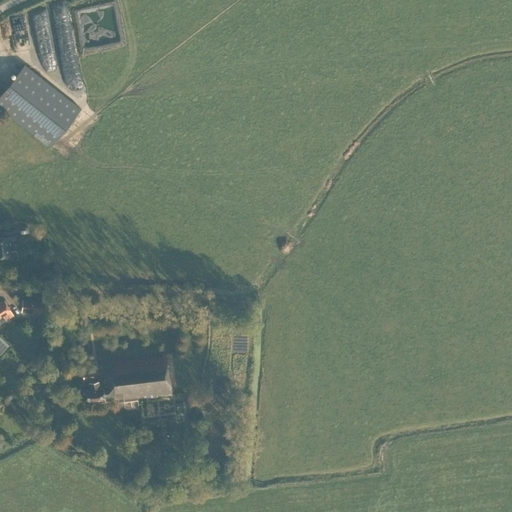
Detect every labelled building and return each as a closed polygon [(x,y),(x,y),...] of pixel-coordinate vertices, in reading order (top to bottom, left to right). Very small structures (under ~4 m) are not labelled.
[(5,88),(0,84),(0,105),(51,146),(80,109),(25,64),(5,88)] [(17,258),(17,252),(15,250),(9,251),(8,235),(20,233),(19,226),(2,227),(3,237),(0,236),(0,257),(9,256),(9,257),(11,259),(17,258)] [(11,312),(4,300),(0,302),(0,316),(3,315),(4,316),(11,312)] [(26,311),(49,316),(52,305),(28,300),(26,311)] [(0,353),(8,344),(0,336),(0,353)] [(171,394),(166,354),(99,362),(102,387),(98,387),(97,381),(88,382),(89,388),(82,389),(84,402),(117,398),(118,401),(171,394)] [(93,378),(92,371),(81,372),(82,379),(93,378)]
